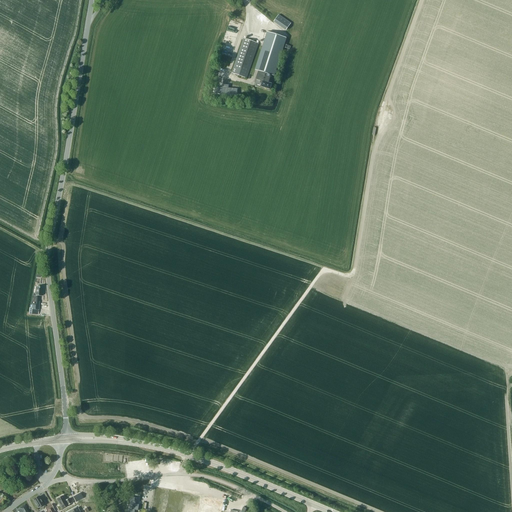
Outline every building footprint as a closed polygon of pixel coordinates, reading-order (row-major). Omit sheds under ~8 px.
[(267,32),(255,70),(258,71),(256,79),(262,81),(260,87),(267,89),(270,90),(272,84),(270,83),(273,76),(274,76),(287,38),(267,32)] [(232,72),(247,77),(258,43),(243,38),(232,72)] [(232,81),(226,79),(225,82),(220,80),(218,86),(238,93),(240,87),(231,84),(232,81)] [(33,296),(31,305),(32,305),(32,308),(32,313),(38,314),(39,309),(39,302),(38,302),(39,296),(41,296),(42,287),(36,287),(36,296),(33,296)] [(222,511),(225,498),(156,487),(151,511),(189,511),(190,510),(200,511),(199,511),(222,511)] [(83,498),(80,493),(73,497),(76,502),(83,498)] [(69,499),(65,501),(62,496),(56,499),(62,509),(68,506),(68,505),(72,503),(69,499)] [(39,497),(33,500),(38,508),(43,505),(39,497)] [(138,510),(139,504),(136,504),(137,498),(131,497),(128,511),(134,511),(135,510),(138,510)]
